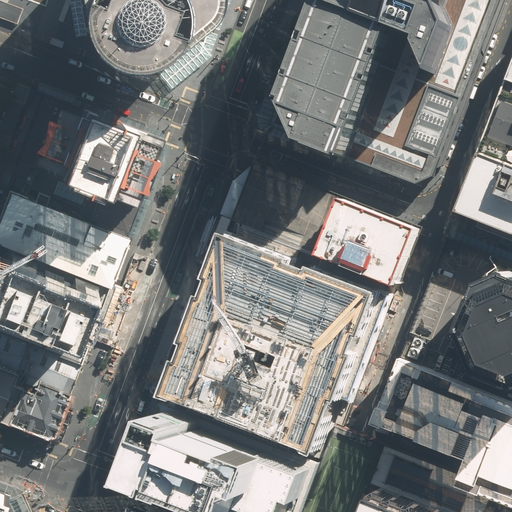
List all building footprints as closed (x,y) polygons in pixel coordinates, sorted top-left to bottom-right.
[(0,0),(0,18),(18,25),(24,10),(0,0)] [(81,0),(86,26),(88,39),(94,49),(102,59),(112,65),(123,69),(135,70),(144,68),(148,67),(154,65),(158,63),(165,58),(204,26),(211,15),(214,3),(212,0),(81,0)] [(212,0),(214,3),(211,15),(204,26),(165,58),(158,63),(154,65),(171,89),(210,57),(230,0),(212,0)] [(310,141),(352,160),(427,189),(500,0),(326,0),(330,11),(294,107),(310,141)] [(511,74),(481,154),(486,156),(511,165),(511,74)] [(63,102),(35,89),(0,174),(0,176),(32,188),(46,151),(63,102)] [(46,151),(145,188),(149,182),(165,139),(63,102),(46,151)] [(126,237),(145,188),(46,151),(32,188),(27,199),(126,237)] [(511,230),(511,165),(486,156),(463,214),(511,230)] [(348,203),(258,167),(237,221),(328,255),(348,203)] [(27,199),(13,194),(0,227),(0,251),(105,291),(126,237),(27,199)] [(421,231),(348,203),(328,255),(401,283),(421,231)] [(318,402),(349,414),(396,291),(233,227),(176,371),(310,423),(318,402)] [(511,272),(511,263),(450,239),(420,312),(412,334),(403,357),(511,398),(511,378),(486,369),(470,331),(487,284),(511,272)] [(108,294),(0,253),(0,301),(93,337),(108,294)] [(511,272),(487,284),(470,331),(486,369),(511,378),(511,272)] [(88,338),(0,304),(0,331),(78,361),(88,338)] [(0,331),(0,363),(28,374),(67,389),(78,361),(0,331)] [(511,398),(403,357),(378,417),(470,456),(463,476),(460,484),(511,503),(511,398)] [(0,363),(0,418),(10,422),(28,374),(0,363)] [(49,438),(55,435),(73,392),(67,389),(28,374),(10,422),(49,438)] [(277,511),(299,511),(319,462),(322,454),(182,400),(178,408),(156,466),(204,484),(251,502),(277,511)] [(511,511),(511,503),(460,484),(463,476),(337,427),(303,511),(511,511)] [(0,511),(13,511),(3,491),(0,489),(0,511)]
